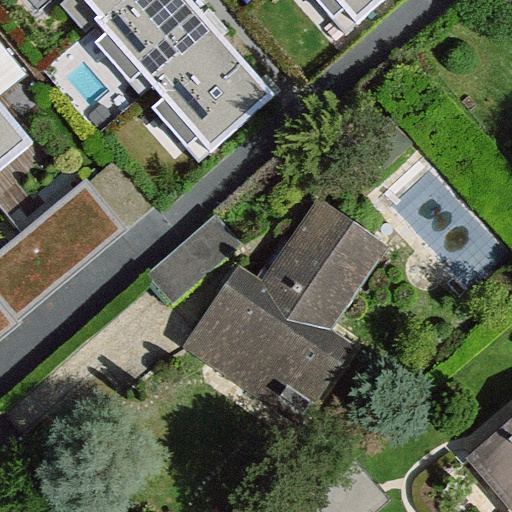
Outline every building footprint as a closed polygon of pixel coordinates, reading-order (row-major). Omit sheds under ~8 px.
[(90,0),(200,133),(261,84),(191,0),(90,0)] [(338,0),(363,28),(395,0),(338,0)] [(0,163),(29,139),(0,104),(0,163)] [(0,339),(129,229),(89,177),(0,253),(0,339)] [(399,248),(323,198),(269,280),(248,266),(187,356),(306,434),(365,347),(343,332),(399,248)] [(179,252),(192,275),(239,248),(225,225),(179,252)] [(511,428),(471,464),(511,511),(511,428)]
